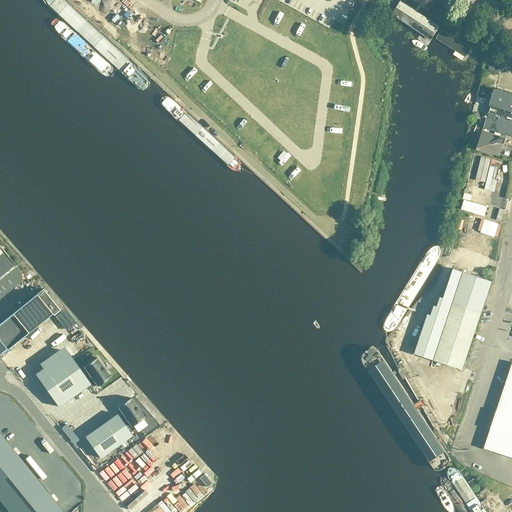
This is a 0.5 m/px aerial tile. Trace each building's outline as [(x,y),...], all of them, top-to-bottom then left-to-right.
[(398,0),(389,15),(428,41),(439,26),(399,0),(398,0)] [(112,24),(116,28),(123,21),(120,17),(112,24)] [(467,60),(474,49),(442,29),(435,40),(467,60)] [(511,137),(511,95),(494,90),(483,129),(511,137)] [(500,138),(482,133),(479,142),(477,141),(475,148),(483,150),(482,152),(499,157),(502,145),(504,145),(506,139),(500,138)] [(498,178),(503,179),(506,168),(501,166),(498,178)] [(488,218),(481,240),(490,243),(497,220),(488,218)] [(0,293),(21,276),(13,267),(6,273),(4,271),(0,274),(0,293)] [(491,283),(463,273),(452,270),(443,299),(439,297),(436,307),(433,306),(430,316),(427,315),(414,355),(433,361),(461,371),(491,283)] [(21,292),(29,286),(21,276),(0,293),(0,309),(4,306),(2,303),(6,299),(9,302),(15,297),(16,299),(23,294),(21,292)] [(43,290),(0,324),(0,356),(0,357),(52,315),(54,316),(60,311),(55,305),(43,290)] [(60,333),(71,322),(66,318),(56,328),(60,333)] [(365,344),(363,346),(361,348),(360,352),(367,365),(410,432),(414,432),(420,428),(421,424),(372,347),(365,344)] [(86,372),(82,374),(67,353),(35,376),(58,408),(90,385),(89,384),(93,382),(97,388),(110,378),(96,359),(83,368),(86,372)] [(511,363),(483,449),(511,458),(511,363)] [(131,428),(144,418),(131,399),(117,408),(121,413),(117,416),(117,415),(85,438),(100,459),(132,436),(124,425),(128,423),(131,428)] [(0,502),(8,511),(61,511),(62,511),(59,508),(0,434),(0,502)] [(88,450),(83,453),(98,476),(103,473),(88,450)]
